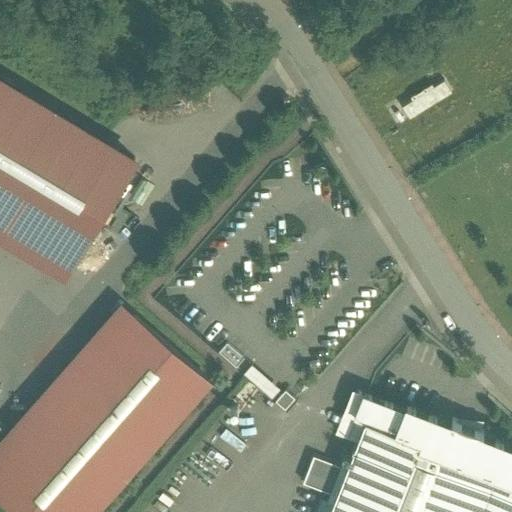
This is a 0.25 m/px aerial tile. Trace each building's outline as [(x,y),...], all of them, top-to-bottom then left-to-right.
[(325,6),(315,13),(322,22),(332,16),(325,6)] [(0,77),(0,236),(64,275),(135,159),(0,77)] [(409,115),(455,96),(450,83),(404,102),(409,115)] [(134,315),(0,468),(0,496),(18,511),(94,511),(209,380),(134,315)] [(296,399),(286,391),(276,402),(285,411),(296,399)] [(406,411),(358,392),(350,415),(366,421),(398,433),(406,411)] [(485,432),(452,419),(450,425),(407,408),(406,411),(398,433),(511,477),(511,448),(483,437),(485,432)] [(511,511),(511,477),(398,433),(366,421),(330,511),(511,511)]
